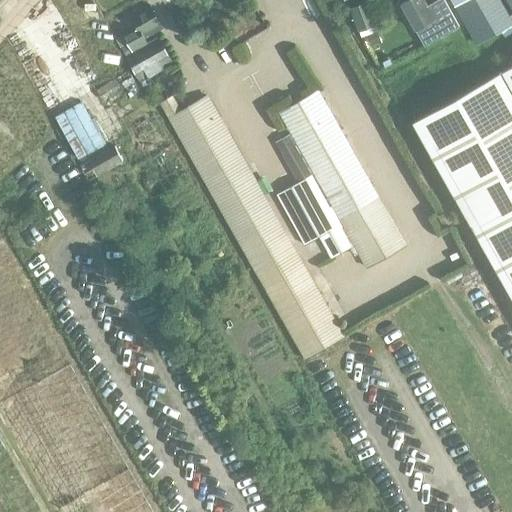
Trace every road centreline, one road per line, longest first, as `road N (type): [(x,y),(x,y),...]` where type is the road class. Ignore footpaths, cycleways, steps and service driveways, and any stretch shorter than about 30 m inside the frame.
road 1 (track): [(238,511),(29,154),(0,124)]
road 2 (track): [(427,254),(321,63),(271,0)]
road 3 (track): [(291,25),(252,71),(199,82),(152,0)]
road 4 (unknown): [(462,511),(371,340)]
road 5 (unknown): [(415,511),(331,361)]
